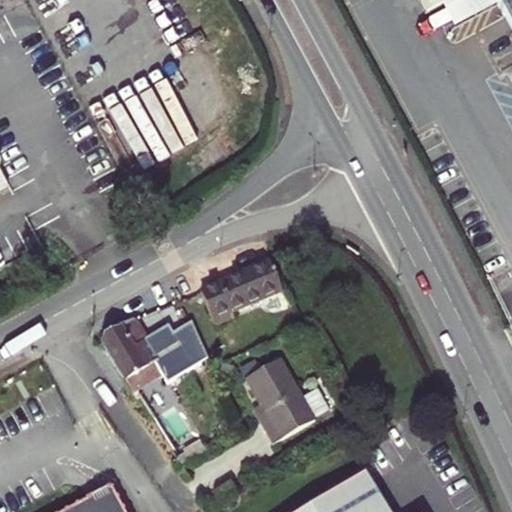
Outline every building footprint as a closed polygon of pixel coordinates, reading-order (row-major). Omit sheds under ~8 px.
[(511,0),(490,0),(511,40),(511,0)] [(269,263),(200,292),(214,325),(233,318),(230,311),(281,290),(269,263)] [(99,342),(130,396),(162,378),(165,384),(180,376),(168,355),(156,362),(133,321),(103,334),(99,342)] [(178,328),(162,336),(173,358),(190,349),(178,328)] [(271,425),(264,430),(272,445),(314,420),(279,361),(259,372),(245,380),(260,406),(271,425)] [(242,376),(245,380),(259,372),(256,368),(242,376)] [(175,405),(153,419),(162,432),(183,418),(175,405)] [(253,411),(264,430),(271,425),(260,406),(253,411)] [(183,418),(162,432),(165,439),(187,424),(183,418)] [(386,511),(369,483),(363,474),(301,511),(386,511)] [(122,511),(109,488),(65,511),(122,511)]
